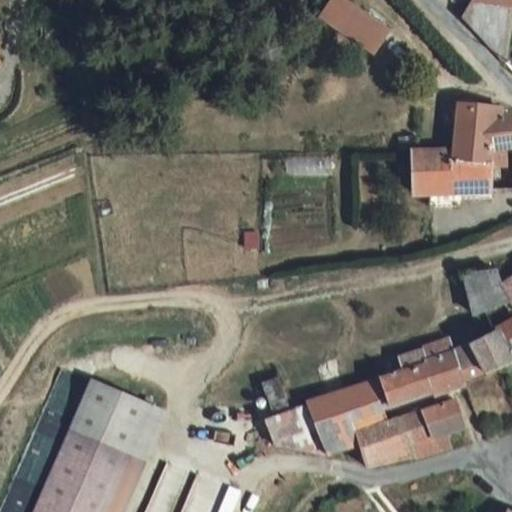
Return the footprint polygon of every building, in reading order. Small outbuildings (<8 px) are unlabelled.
[(350,0),(332,0),(321,20),(381,54),(397,26),(350,0)] [(511,0),(457,0),(458,6),(459,18),(499,23),(502,23),(511,21),(511,0)] [(499,23),(459,18),(446,37),(490,84),(502,23),(499,23)] [(449,132),(449,165),(448,171),(480,170),(479,164),(499,161),(511,158),(499,131),(489,131),(488,125),(449,132)] [(511,158),(499,161),(506,199),(511,199),(511,158)] [(472,201),(485,200),(480,170),(448,171),(471,172),(472,201)] [(404,172),(404,204),(448,202),(448,171),(408,171),(404,172)] [(471,172),(448,171),(448,202),(472,201),(471,172)] [(476,283),(450,289),(464,318),(467,325),(493,318),(501,330),(511,322),(511,277),(488,297),(476,283)] [(477,346),(455,355),(474,392),(495,381),(511,367),(511,348),(509,344),(488,351),(483,343),(477,346)] [(451,389),(440,362),(433,345),(387,364),(393,379),(375,386),(384,412),(451,389)] [(457,400),(474,392),(455,355),(440,362),(451,389),(457,400)] [(73,382),(52,436),(113,460),(136,406),(73,382)] [(264,452),(316,457),(341,449),(339,443),(334,430),(369,418),(384,412),(375,386),(283,420),(271,389),(254,395),(265,426),(256,430),(264,452)] [(127,466),(149,411),(136,406),(113,460),(127,466)] [(439,410),(389,427),(374,432),(339,443),(341,449),(349,470),(396,456),(394,451),(448,435),(439,410)] [(339,443),(374,432),(369,418),(334,430),(339,443)] [(109,511),(127,466),(113,460),(52,436),(21,511),(109,511)] [(216,511),(227,482),(165,461),(147,511),(216,511)]
